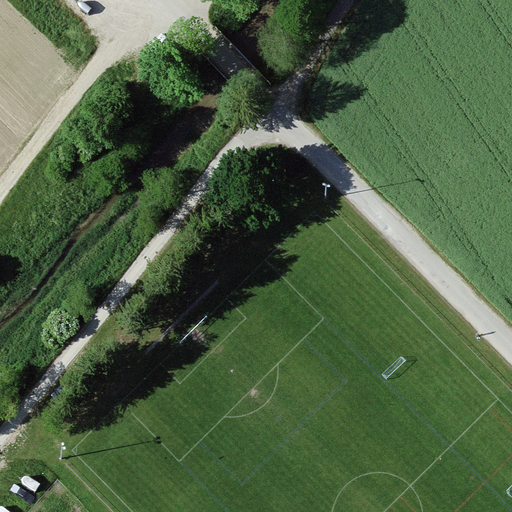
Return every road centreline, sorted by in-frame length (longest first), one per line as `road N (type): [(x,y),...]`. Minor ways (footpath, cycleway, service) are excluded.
road 1 (track): [(277,113),(0,428)]
road 2 (unclassified): [(277,113),(511,345)]
road 3 (track): [(0,193),(153,0)]
road 4 (track): [(179,11),(277,113)]
road 5 (track): [(346,0),(277,113)]
